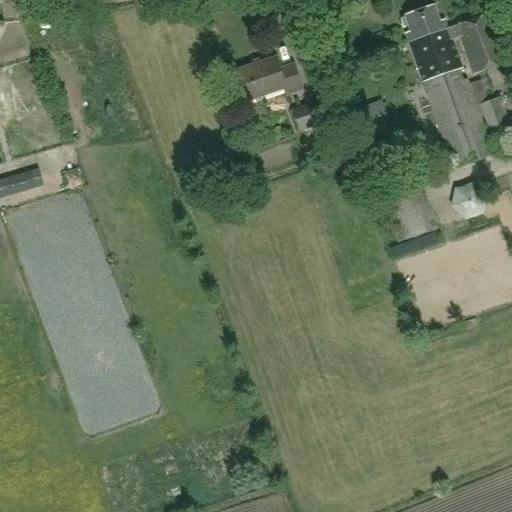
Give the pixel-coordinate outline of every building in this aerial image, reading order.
[(405,18),(401,19),(404,27),(407,26),(410,34),(405,36),(420,83),(428,81),(432,92),(428,94),(452,169),(492,156),(468,79),(462,80),(459,71),(462,70),(452,41),(460,38),(473,77),(506,65),(489,16),(447,30),(444,21),(439,22),(434,7),(404,16),(405,18)] [(276,61),(230,75),(239,104),(284,90),(286,97),(301,91),(294,68),(280,72),(276,61)] [(479,106),(489,135),(510,127),(500,98),(479,106)] [(317,102),(292,110),(298,132),(303,130),(313,162),(333,156),(323,124),(324,124),(317,102)] [(385,119),(380,104),(357,113),(362,128),(385,119)] [(391,141),(368,148),(375,173),(399,165),(391,141)] [(81,166),(67,173),(76,189),(89,183),(81,166)] [(38,171),(0,182),(0,195),(41,183),(38,171)] [(487,196),(473,183),(455,189),(450,207),(465,221),(483,215),(487,196)] [(422,190),(384,204),(400,245),(437,232),(422,190)]
